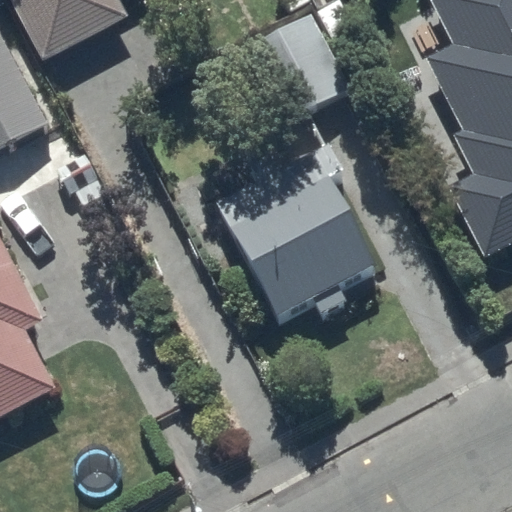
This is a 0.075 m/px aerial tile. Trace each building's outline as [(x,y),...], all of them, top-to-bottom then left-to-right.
[(13,0),(45,59),(127,16),(118,0),(13,0)] [(472,173),(449,185),(485,256),(511,242),(511,0),(433,0),(457,46),(428,60),(463,129),(452,135),(472,173)] [(309,13),(241,49),(282,126),(349,91),(309,13)] [(325,161),(220,215),(280,325),(315,308),(323,324),(352,309),(344,293),(383,273),(325,161)] [(0,237),(0,414),(54,386),(25,331),(44,321),(0,237)]
